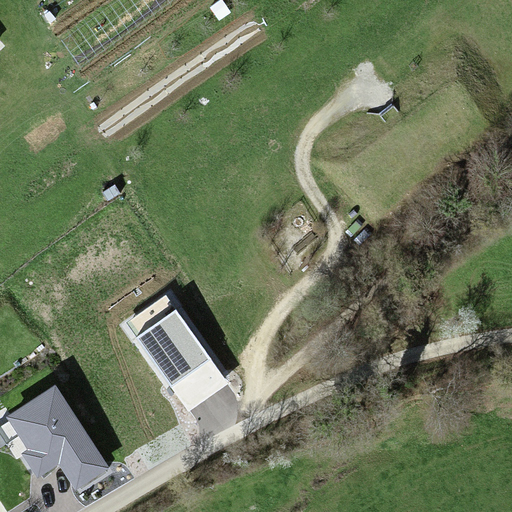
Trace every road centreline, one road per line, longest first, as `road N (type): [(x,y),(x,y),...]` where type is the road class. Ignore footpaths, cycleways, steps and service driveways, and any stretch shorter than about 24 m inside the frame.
road 1 (unclassified): [(98,511),(225,435),(325,393),(455,349),(511,342)]
road 2 (track): [(511,173),(225,435)]
road 3 (track): [(250,412),(253,354),(291,288)]
